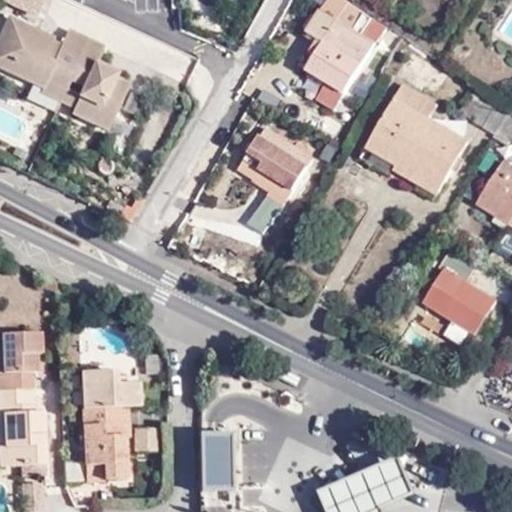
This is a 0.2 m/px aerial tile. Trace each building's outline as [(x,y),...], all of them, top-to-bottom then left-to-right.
[(43,0),(0,0),(36,16),(43,0)] [(132,0),(123,0),(119,5),(136,19),(144,10),(132,0)] [(356,48),(371,21),(339,0),(328,0),(321,14),(336,23),(308,73),(347,97),(371,56),(356,48)] [(0,40),(0,76),(39,95),(42,89),(63,99),(68,89),(81,96),(68,122),(104,139),(126,95),(111,87),(113,83),(93,74),(102,57),(66,39),(58,55),(50,51),(52,47),(7,25),(0,40)] [(39,95),(37,100),(70,116),(81,96),(68,89),(63,99),(42,89),(39,95)] [(488,99),(511,114),(511,100),(494,89),(488,99)] [(511,114),(488,99),(481,94),(474,104),(485,111),(472,131),(495,144),(511,114)] [(401,181),(419,192),(432,169),(416,159),(421,151),(428,155),(440,134),(428,127),(420,122),(428,108),(404,95),(369,156),(404,175),(401,181)] [(428,108),(420,122),(428,127),(436,113),(428,108)] [(505,152),(511,140),(511,114),(495,144),(494,146),(505,152)] [(468,151),(440,134),(428,155),(421,151),(416,159),(432,169),(419,192),(439,203),(468,151)] [(297,159),(260,138),(251,153),(265,160),(259,169),(296,190),(313,159),(301,152),(297,159)] [(475,204),(508,225),(511,219),(511,164),(509,169),(500,163),(475,204)] [(425,304),(455,323),(473,335),(477,337),(497,306),(467,286),(475,273),(448,256),(441,268),(446,272),(425,304)] [(466,347),(473,335),(455,323),(448,336),(466,347)] [(0,441),(7,442),(8,464),(46,462),(44,403),(35,403),(33,372),(38,370),(37,353),(37,343),(44,342),(44,331),(0,331),(0,350),(3,351),(4,371),(0,371),(0,441)] [(84,360),(84,369),(93,369),(93,361),(84,360)] [(139,402),(139,382),(127,382),(116,383),(116,372),(116,368),(93,369),(84,369),(81,369),(83,461),(101,461),(101,478),(129,477),(128,403),(139,402)] [(116,372),(116,383),(127,382),(127,372),(116,372)] [(157,448),(156,426),(138,427),(140,449),(157,448)] [(231,431),(198,431),(199,490),(231,490),(231,431)] [(397,458),(315,493),(322,511),(380,511),(379,509),(412,496),(397,458)] [(66,478),(83,477),(81,459),(65,460),(66,478)] [(101,461),(83,461),(83,478),(101,478),(101,461)]
